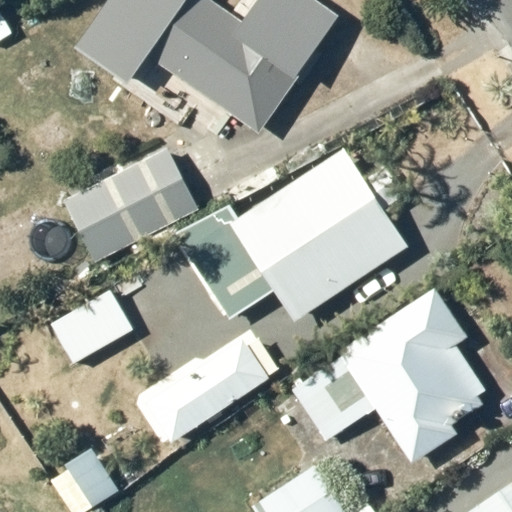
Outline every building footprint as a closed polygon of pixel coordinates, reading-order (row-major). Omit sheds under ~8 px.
[(300,61),(210,0),(172,0),(138,50),(199,93),(187,110),(241,147),(300,61)] [(88,104),(64,59),(23,80),(47,125),(88,104)] [(199,209),(165,145),(62,200),(96,264),(199,209)] [(408,247),(344,150),(230,226),(294,323),(408,247)] [(263,303),(217,217),(181,237),(226,322),(263,303)] [(174,262),(126,292),(148,327),(196,297),(174,262)] [(473,334),(443,287),(291,386),(328,441),(377,409),(409,457),(492,402),(455,346),(473,334)] [(49,381),(16,321),(0,329),(0,376),(8,372),(21,396),(49,381)] [(282,372),(250,323),(139,397),(171,445),(282,372)] [(120,486),(93,447),(66,466),(93,505),(120,486)] [(338,511),(314,470),(253,505),(256,511),(338,511)] [(511,511),(511,486),(473,511),(511,511)]
